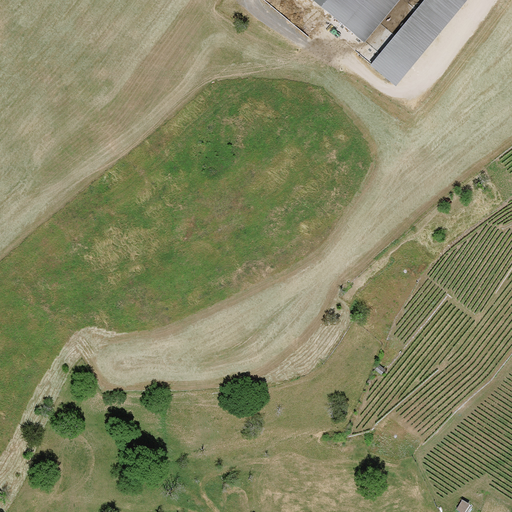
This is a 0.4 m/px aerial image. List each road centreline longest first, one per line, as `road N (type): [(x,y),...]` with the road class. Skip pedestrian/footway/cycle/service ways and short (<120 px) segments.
road 1 (motorway): [(439,0),(330,218),(202,511)]
road 2 (motorway): [(288,511),(511,24)]
